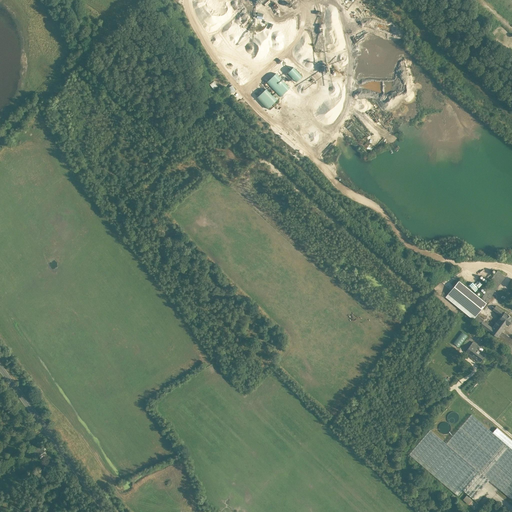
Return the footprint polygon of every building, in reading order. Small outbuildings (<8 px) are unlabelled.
[(295,82),(301,75),(292,66),(286,73),(295,82)] [(279,97),(289,88),(280,78),(283,75),(279,71),(266,82),(279,97)] [(256,97),(267,109),(276,100),(265,89),(256,97)] [(505,276),(497,270),(489,281),(491,283),(489,287),(494,291),(505,276)] [(486,303),(459,281),(445,297),(473,319),(477,314),(486,303)] [(504,312),(496,305),(492,310),(501,316),(504,312)] [(501,316),(492,328),(482,321),(480,324),(492,333),(497,337),(501,331),(501,332),(506,325),(508,326),(511,319),(511,317),(504,312),(501,316)] [(483,319),(477,314),(473,319),(480,324),(482,321),(483,319)] [(458,347),(467,336),(461,331),(453,342),(458,347)] [(511,339),(501,332),(501,331),(497,337),(492,333),(489,336),(496,341),(496,342),(508,350),(506,352),(511,356),(511,339)] [(480,362),(485,355),(476,348),(478,345),(473,342),(466,352),(480,362)] [(458,417),(458,415),(457,413),(456,412),(455,412),(453,411),(451,411),(450,412),(449,413),(448,413),(448,414),(448,415),(447,416),(448,418),(448,419),(449,420),(450,421),(451,422),(453,422),(454,422),(455,421),(456,420),(457,420),(458,419),(458,418),(458,417)] [(489,480),(511,499),(511,440),(497,427),(492,432),(471,414),(446,443),(430,430),(409,454),(458,496),(463,490),(473,498),(489,480)] [(450,428),(450,427),(450,426),(449,424),(448,424),(447,423),(446,422),(444,422),(443,422),(442,422),(441,423),(439,424),(438,425),(438,427),(438,428),(438,429),(438,430),(439,431),(439,432),(440,433),(441,434),(443,434),(445,434),(446,434),(447,433),(448,433),(449,432),(450,431),(450,430),(450,428)] [(43,448),(39,451),(37,449),(33,452),(36,455),(38,453),(41,458),(47,453),(43,448)] [(463,499),(468,503),(472,499),(467,495),(463,499)]
